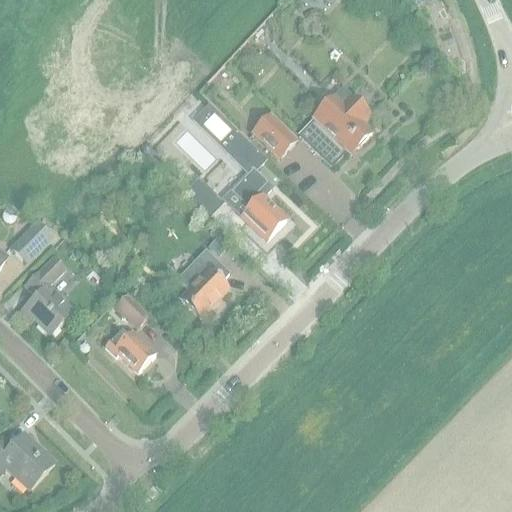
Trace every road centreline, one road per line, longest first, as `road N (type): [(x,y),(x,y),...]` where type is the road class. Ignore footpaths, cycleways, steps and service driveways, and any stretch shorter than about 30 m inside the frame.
road 1 (tertiary): [(129,466),(171,447),(230,399),(451,171),(511,126)]
road 2 (residential): [(129,466),(0,337)]
